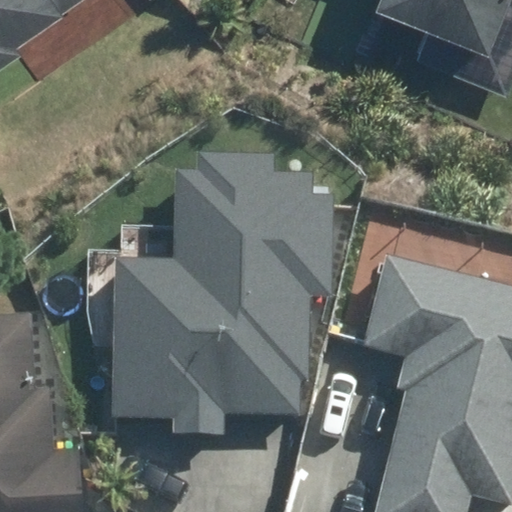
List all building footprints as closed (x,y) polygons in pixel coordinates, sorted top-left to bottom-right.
[(20,39),(73,0),(0,0),(0,65),(26,47),(20,39)] [(418,51),(508,88),(511,78),(511,0),(374,0),(430,22),(418,51)] [(177,266),(114,264),(108,427),(172,429),(172,438),(225,440),(226,415),(303,417),(307,301),(335,301),(339,203),(316,202),(317,180),(277,179),(278,163),(203,161),(202,175),(181,175),(177,266)] [(511,289),(384,258),(361,349),(413,362),(376,511),(470,511),(475,496),(511,504),(511,289)] [(0,511),(80,511),(78,455),(55,456),(51,393),(34,394),(30,316),(0,317),(0,511)]
